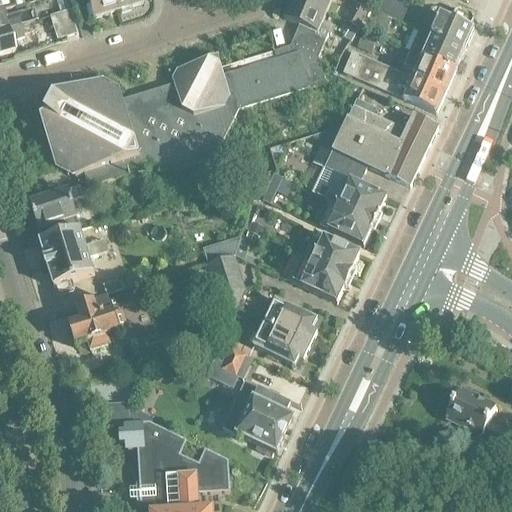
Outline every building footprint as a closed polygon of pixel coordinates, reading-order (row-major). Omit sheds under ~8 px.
[(0,0),(0,12),(14,9),(12,0),(0,0)] [(65,38),(76,35),(69,12),(64,0),(46,0),(51,17),(49,18),(56,41),(65,38)] [(84,0),(92,21),(117,13),(113,0),(84,0)] [(141,0),(113,0),(117,13),(143,5),(141,0)] [(291,6),(284,21),(299,27),(327,40),(328,36),(326,28),(321,26),(326,14),(291,0),(287,0),(286,4),(291,6)] [(291,0),(326,14),(332,0),(291,0)] [(429,13),(415,7),(416,5),(405,0),(382,0),(377,14),(392,21),(419,33),(418,33),(465,53),(474,32),(469,30),(473,21),(471,16),(461,12),(455,14),(452,22),(441,17),(440,17),(429,13)] [(346,22),(352,25),(359,30),(367,16),(369,11),(355,4),(346,22)] [(0,33),(20,27),(35,22),(32,11),(17,16),(2,20),(0,15),(0,33)] [(392,21),(377,14),(371,12),(367,20),(388,29),(392,21)] [(351,43),(359,30),(352,25),(344,39),(351,43)] [(23,39),(20,27),(0,33),(0,57),(13,54),(10,44),(23,39)] [(58,169),(61,171),(78,180),(85,178),(88,190),(128,177),(127,175),(154,167),(170,175),(213,162),(239,113),(326,86),(318,60),(327,40),(299,27),(290,48),(291,52),(275,57),(274,53),(273,53),(276,61),(224,78),(218,60),(179,72),(173,83),(174,86),(123,102),(120,92),(100,82),(56,97),(57,103),(48,121),(44,122),(58,169)] [(425,61),(456,75),(465,53),(418,33),(409,54),(425,61)] [(456,75),(425,61),(409,54),(404,66),(411,70),(407,78),(447,95),(456,75)] [(343,75),(423,110),(437,116),(447,95),(407,78),(352,55),(343,75)] [(347,95),(358,100),(363,90),(351,84),(347,95)] [(348,120),(334,149),(335,149),(325,171),(335,176),(359,187),(367,170),(410,190),(437,129),(411,117),(405,131),(373,117),(375,111),(356,102),(354,107),(348,120)] [(325,170),(325,171),(335,149),(334,149),(325,145),(315,165),(325,170)] [(330,205),(378,227),(390,202),(359,187),(335,176),(328,192),(322,189),(318,198),(330,204),(330,205)] [(276,194),(287,199),(293,186),(282,181),(276,194)] [(59,241),(80,234),(72,206),(83,203),(80,192),(33,206),(41,233),(55,229),(59,241)] [(378,227),(330,205),(319,228),(329,233),(328,234),(366,252),(378,227)] [(80,234),(59,241),(43,246),(57,292),(58,292),(60,299),(63,300),(72,298),(74,294),(72,287),(94,280),(89,264),(108,258),(104,246),(85,252),(80,235),(80,234)] [(283,251),(299,258),(351,283),(363,258),(326,240),(315,235),(304,259),(300,250),(300,249),(287,243),(283,251)] [(252,242),(241,238),(241,239),(235,259),(245,263),(252,242)] [(203,251),(208,267),(235,259),(241,239),(203,251)] [(351,283),(299,258),(288,283),(302,290),(339,308),(351,283)] [(214,285),(240,277),(235,259),(207,267),(214,285)] [(240,277),(214,285),(220,304),(235,312),(245,291),(240,277)] [(106,284),(109,294),(127,288),(124,279),(106,284)] [(120,338),(119,333),(129,330),(123,312),(113,315),(113,312),(163,297),(160,287),(109,302),(110,306),(81,314),(83,321),(76,323),(78,329),(74,331),(79,350),(89,347),(91,355),(112,349),(109,341),(120,338)] [(266,326),(314,348),(320,335),(314,332),(319,323),(277,303),(266,326)] [(314,348),(266,326),(254,351),(296,370),(301,360),(307,363),(314,348)] [(246,358),(247,357),(234,351),(223,373),(243,382),(252,361),(246,358)] [(244,385),(223,431),(277,456),(285,440),(283,439),(285,434),(287,435),(293,421),(286,418),(291,407),(244,385)] [(476,401),(459,393),(446,420),(483,438),(496,443),(491,447),(497,458),(511,450),(511,434),(509,436),(488,426),(495,410),(484,404),(483,405),(476,401)] [(133,411),(129,411),(131,428),(149,426),(151,427),(154,420),(133,411)] [(131,428),(127,428),(128,452),(138,452),(141,507),(155,506),(154,511),(199,511),(198,497),(230,495),(228,464),(205,453),(199,467),(180,458),(186,444),(151,427),(149,426),(131,428)]
